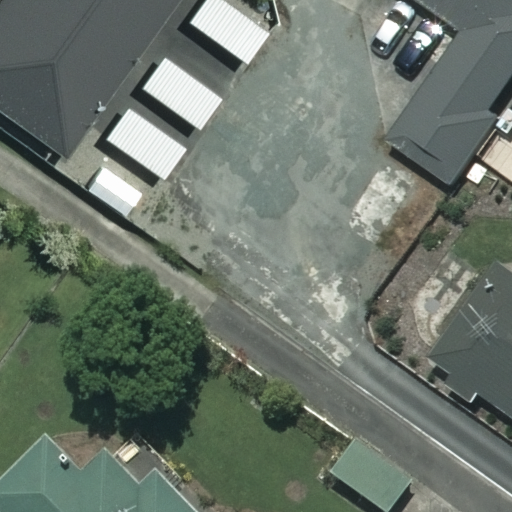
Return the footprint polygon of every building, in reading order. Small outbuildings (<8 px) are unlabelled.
[(174,0),(0,0),(0,112),(64,157),(174,0)] [(264,30),(223,0),(196,0),(182,20),(240,63),(264,30)] [(511,0),(412,0),(462,33),(387,144),(452,187),(511,97),(511,0)] [(216,96),(158,54),(135,85),(193,128),(216,96)] [(123,102),(96,140),(157,182),(183,145),(123,102)] [(511,248),(429,366),(511,423),(511,248)] [(42,451),(0,492),(0,511),(177,511),(115,448),(76,486),(42,451)] [(391,511),(409,488),(355,448),(331,480),(374,511),(391,511)]
